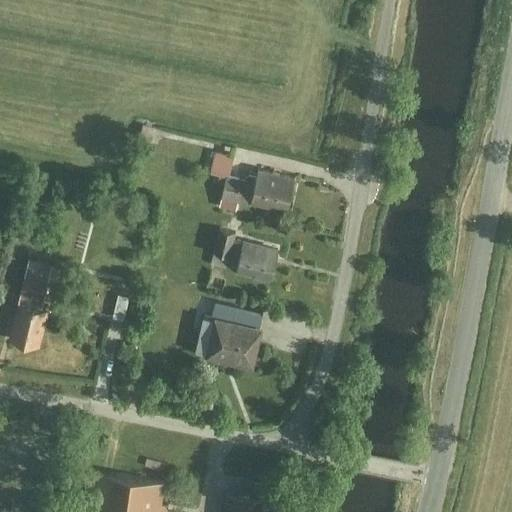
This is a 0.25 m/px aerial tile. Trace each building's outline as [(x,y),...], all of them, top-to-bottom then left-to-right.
[(211,149),(207,169),(225,174),(230,154),(211,149)] [(251,179),(247,201),(284,208),(290,176),(254,168),(251,179)] [(247,201),(251,179),(225,174),(221,196),(247,201)] [(234,231),(216,227),(210,251),(228,255),(234,231)] [(234,270),(269,278),(276,247),(241,239),(234,270)] [(25,258),(16,301),(38,305),(45,275),(63,278),(66,266),(25,258)] [(212,314),(257,324),(260,311),(200,298),(197,311),(212,314)] [(16,301),(13,300),(6,338),(38,344),(46,307),(38,305),(16,301)] [(257,324),(212,314),(203,356),(252,366),(261,325),(257,324)] [(163,478),(95,469),(89,511),(173,511),(164,511),(165,502),(160,501),(163,478)] [(264,511),(266,498),(222,492),(219,511),(264,511)]
